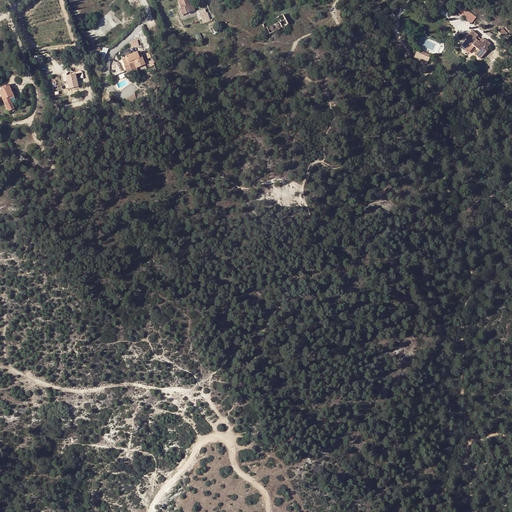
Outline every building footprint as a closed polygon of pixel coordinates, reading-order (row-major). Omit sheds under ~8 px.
[(177,0),(181,9),(191,5),(189,0),(177,0)] [(191,5),(181,9),(180,9),(182,15),(195,11),(193,5),(191,5)] [(205,17),(202,7),(198,8),(202,21),(207,19),(207,16),(205,17)] [(464,8),(459,13),(464,17),(469,11),(464,8)] [(476,17),(469,11),(464,17),(471,23),(476,17)] [(466,39),(467,40),(461,47),(465,51),(471,44),(474,46),(479,50),(476,55),(481,59),(489,49),(487,47),(491,43),(485,38),(484,40),(482,38),(480,41),(476,38),(478,35),(473,30),(466,39)] [(471,44),(465,51),(468,53),(474,46),(471,44)] [(431,55),(422,50),(420,53),(430,58),(431,55)] [(134,63),(137,70),(146,66),(143,57),(144,57),(141,51),(126,57),(127,58),(122,60),(125,67),(134,63)] [(430,58),(420,53),(417,59),(427,64),(430,58)] [(70,90),(78,88),(76,73),(64,75),(65,82),(68,81),(70,90)] [(4,91),(0,92),(4,101),(9,112),(13,111),(16,109),(13,103),(11,98),(14,96),(10,88),(4,91)] [(67,137),(73,135),(70,126),(64,128),(67,137)]
